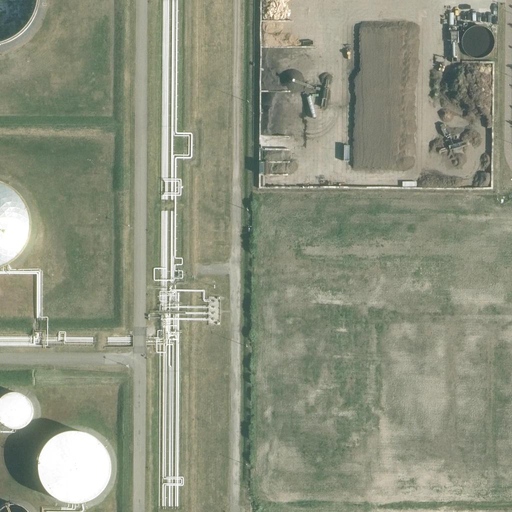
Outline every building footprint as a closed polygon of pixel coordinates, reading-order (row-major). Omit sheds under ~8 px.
[(0,0),(0,48),(4,47),(6,46),(9,46),(11,45),(14,43),(17,42),(19,40),(22,38),(25,35),(27,34),(30,31),(31,29),(33,27),(34,25),(35,23),(36,21),(37,19),(38,18),(39,15),(39,14),(40,13),(40,10),(41,8),(41,7),(41,5),(42,4),(42,2),(42,0),(0,0)] [(493,47),(493,44),(493,42),(493,39),(491,36),(489,34),(487,33),(485,31),(482,30),(480,30),(477,30),(475,31),(473,32),(470,34),(468,36),(466,38),(465,41),(465,44),(465,47),(466,50),(467,53),(469,55),(471,56),(474,58),(476,59),(479,59),(482,59),(484,58),(487,56),(489,55),(491,53),(493,50),(493,47)] [(35,223),(34,221),(34,218),(33,216),(33,215),(32,213),(32,210),(31,208),(29,205),(28,203),(26,201),(26,200),(24,198),(23,196),(21,195),(18,192),(15,190),(13,189),(11,188),(9,187),(7,186),(3,184),(1,184),(0,183),(0,271),(1,271),(4,270),(7,269),(9,268),(11,267),(14,265),(16,264),(18,262),(20,261),(22,259),(23,257),(25,255),(26,253),(28,251),(29,249),(30,247),(31,245),(32,243),(33,241),(33,240),(34,237),(34,235),(34,234),(35,232),(35,230),(35,228),(35,225),(35,223)] [(31,422),(32,420),(32,419),(32,418),(33,417),(33,415),(33,414),(34,414),(34,412),(33,410),(33,408),(33,407),(32,405),(32,404),(31,403),(30,401),(29,400),(27,398),(26,397),(24,396),(22,395),(21,395),(18,394),(17,394),(16,394),(15,394),(13,394),(12,394),(10,395),(8,396),(6,397),(4,398),(3,399),(2,401),(0,403),(0,420),(0,421),(1,422),(2,424),(3,425),(5,426),(6,427),(7,428),(9,428),(10,429),(12,429),(13,430),(15,430),(17,430),(18,430),(20,429),(21,429),(23,428),(24,428),(25,427),(27,426),(28,425),(29,424),(30,423),(31,422)] [(108,454),(108,452),(106,450),(105,447),(103,445),(100,442),(98,440),(95,438),(93,437),(90,435),(87,434),(85,433),(82,433),(78,432),(75,432),(72,432),(69,433),(66,433),(63,434),(60,436),(57,437),(55,438),(54,439),(52,441),(51,441),(49,443),(47,445),(45,448),(44,450),(44,451),(43,453),(42,453),(41,456),(40,459),(40,460),(40,462),(40,463),(39,465),(39,466),(39,468),(39,469),(39,470),(39,472),(40,474),(40,477),(41,479),(41,480),(42,482),(43,484),(44,485),(45,487),(46,489),(47,491),(49,493),(52,495),(53,497),(55,498),(58,500),(60,501),(62,501),(64,502),(66,503),(69,504),(71,504),(73,504),(77,504),(79,504),(82,503),(85,503),(87,502),(89,501),(91,501),(93,500),(95,498),(97,497),(99,495),(100,494),(102,492),(104,490),(105,488),(106,486),(107,484),(108,482),(109,480),(109,479),(110,477),(110,475),(111,473),(111,471),(111,469),(111,467),(111,465),(111,463),(110,460),(110,459),(110,458),(109,456),(108,454)]
